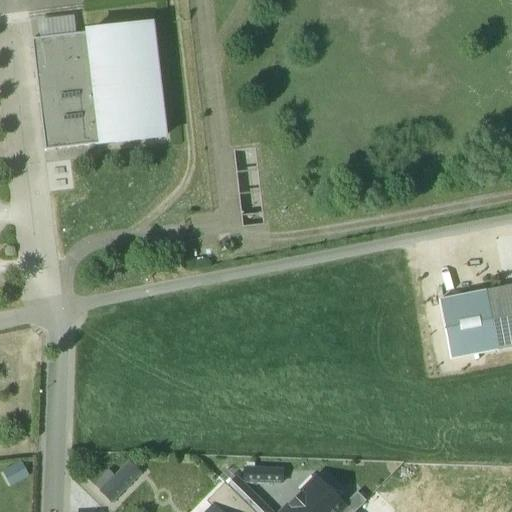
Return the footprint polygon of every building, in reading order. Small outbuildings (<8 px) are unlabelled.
[(151,27),(120,31),(87,35),(100,147),(133,143),(164,139),(162,116),(161,116),(154,51),(151,27)] [(87,35),(31,42),(39,105),(48,104),(53,152),(100,147),(87,35)] [(511,287),(487,292),(499,353),(511,350),(511,287)] [(499,353),(487,292),(438,302),(450,362),(499,353)] [(130,465),(101,494),(111,503),(139,474),(130,465)] [(282,472),(245,471),(244,482),(245,484),(282,485),(282,472)] [(268,511),(235,479),(227,488),(251,511),(268,511)] [(316,480),(284,511),(340,511),(344,508),(343,508),(316,480)] [(251,511),(227,488),(224,485),(206,503),(215,511),(216,511),(217,511),(251,511)] [(357,494),(343,508),(344,508),(340,511),(357,511),(366,503),(357,494)]
